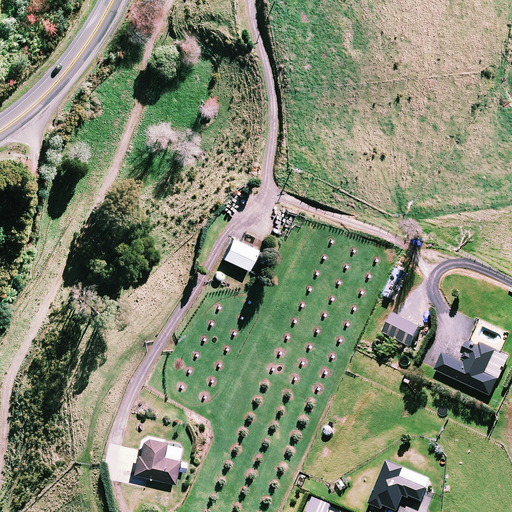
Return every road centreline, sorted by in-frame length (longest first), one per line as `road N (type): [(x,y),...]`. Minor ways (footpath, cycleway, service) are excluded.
road 1 (track): [(511,287),(319,216),(273,187),(245,0)]
road 2 (track): [(170,0),(0,389)]
road 3 (track): [(273,187),(202,274),(124,406),(116,456),(129,511)]
road 4 (trunk): [(130,0),(99,77),(68,123),(0,190)]
road 5 (track): [(0,266),(35,180),(48,84)]
road 6 (trunk): [(111,0),(71,59),(0,129)]
